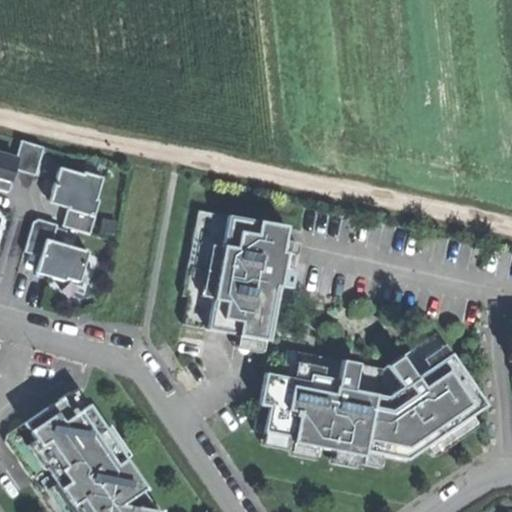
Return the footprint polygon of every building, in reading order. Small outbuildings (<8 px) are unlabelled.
[(0,194),(2,196),(6,182),(9,172),(31,179),(39,150),(16,143),(11,162),(0,158),(0,194)] [(77,181),(53,174),(48,192),(44,204),(63,210),(58,229),(86,237),(91,219),(89,218),(93,203),(91,203),(98,180),(78,175),(77,181)] [(178,328),(264,343),(274,288),(286,290),(289,274),(278,272),(278,270),(272,269),(280,229),(193,213),(177,298),(183,299),(178,328)] [(52,228),(29,221),(21,249),(38,254),(36,260),(31,275),(60,284),(61,281),(75,285),(84,254),(48,244),(52,228)] [(28,258),(36,260),(38,254),(21,249),(19,255),(28,258)] [(480,407),(430,334),(407,351),(411,357),(401,364),(396,358),(378,371),(282,352),(276,379),(261,375),(249,432),(288,440),(287,444),(356,458),(358,452),(401,461),(480,407)] [(407,351),(396,358),(401,364),(411,357),(407,351)] [(11,450),(53,511),(125,511),(149,496),(85,401),(77,400),(14,443),(11,450)]
